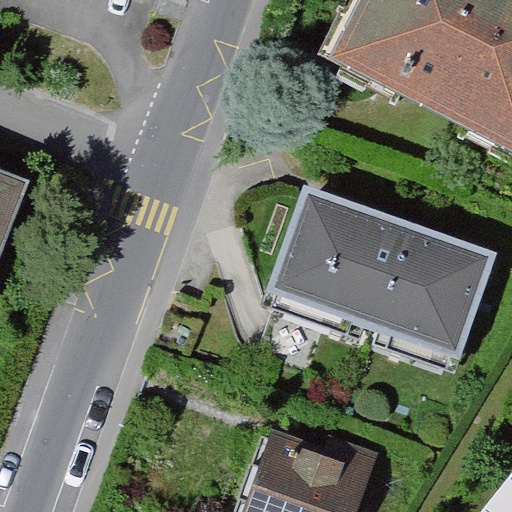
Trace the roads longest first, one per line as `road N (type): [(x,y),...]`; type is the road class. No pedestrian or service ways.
road 1 (residential): [(43,511),(161,176)]
road 2 (residential): [(161,176),(229,0)]
road 3 (residential): [(0,113),(161,176)]
